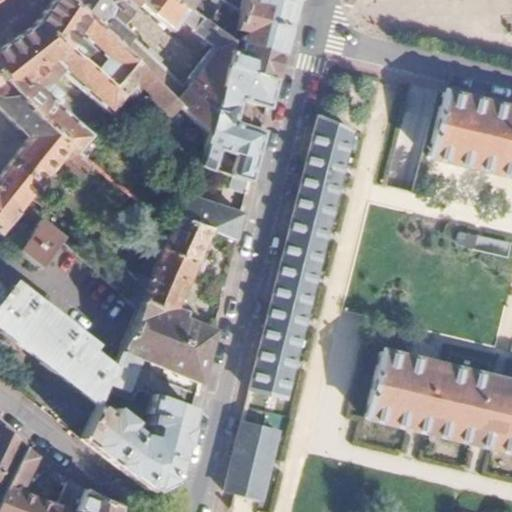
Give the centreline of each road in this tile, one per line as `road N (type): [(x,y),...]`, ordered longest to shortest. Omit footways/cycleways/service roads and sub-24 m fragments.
road 1 (tertiary): [(310,34),(188,511)]
road 2 (residential): [(310,34),(511,83)]
road 3 (unclassified): [(316,15),(511,10)]
road 4 (residential): [(0,396),(148,511)]
